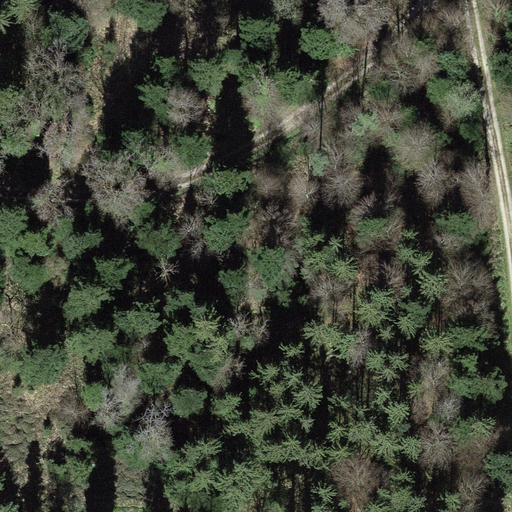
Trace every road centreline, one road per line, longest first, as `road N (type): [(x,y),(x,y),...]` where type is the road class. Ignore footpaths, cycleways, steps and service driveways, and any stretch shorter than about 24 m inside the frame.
road 1 (track): [(427,0),(318,105),(213,169),(131,194),(0,194)]
road 2 (track): [(511,263),(467,0)]
